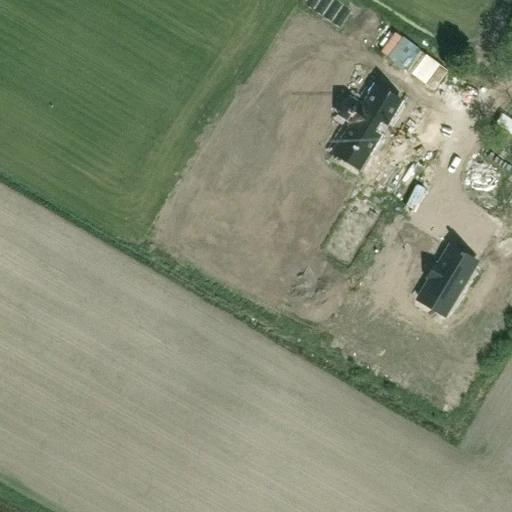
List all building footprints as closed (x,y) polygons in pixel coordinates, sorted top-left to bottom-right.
[(354,116),(344,134),(371,149),(384,128),(380,126),(386,116),(390,118),(403,94),(376,78),(364,98),(359,95),(349,113),(354,116)] [(398,180),(441,137),(417,112),(383,147),(397,160),(387,170),(398,180)] [(434,179),(421,204),(445,216),(441,225),(451,230),(454,224),(477,235),(491,207),(434,179)] [(295,209),(331,242),(355,215),(319,183),(295,209)] [(476,263),(449,247),(418,298),(433,307),(438,298),(451,306),(476,263)]
